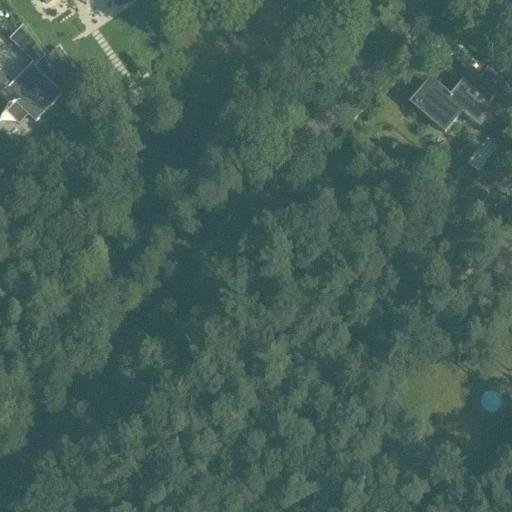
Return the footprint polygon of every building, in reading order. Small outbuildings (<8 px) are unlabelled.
[(23,28),(9,43),(22,55),(34,43),(23,28)] [(58,49),(45,57),(57,77),(71,68),(58,49)] [(511,103),(511,90),(488,71),(479,82),(470,74),(461,84),(465,87),(451,103),(431,86),(413,108),(445,135),(462,114),(480,129),(492,114),(486,109),(496,98),(508,108),(511,103)] [(0,122),(16,105),(35,123),(61,96),(46,83),(31,99),(15,84),(8,92),(4,88),(6,86),(0,80),(0,122)] [(488,141),(467,166),(479,176),(499,150),(488,141)] [(511,160),(499,150),(479,176),(494,188),(495,189),(511,169),(511,160)]
